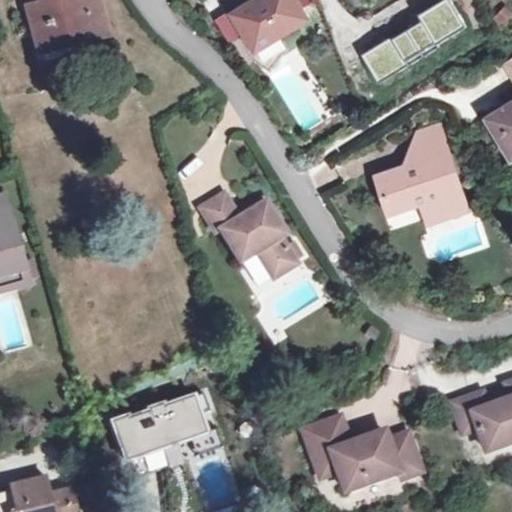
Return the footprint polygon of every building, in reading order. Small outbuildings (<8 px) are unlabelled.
[(41,55),(107,38),(96,0),(64,0),(29,9),(41,55)] [(295,0),(257,0),(246,7),(258,28),(247,35),(256,51),(307,20),(295,0)] [(472,0),(451,0),(457,19),(476,14),(472,0)] [(258,28),(246,7),(234,15),(247,35),(258,28)] [(265,74),(303,131),(326,116),(287,57),(282,61),(271,45),(257,54),(268,71),(265,74)] [(511,73),(511,104),(488,120),(511,158),(511,63),(507,66),(511,73)] [(420,148),(444,140),(441,128),(416,137),(420,148)] [(469,211),(444,140),(420,148),(415,150),(419,164),(380,178),(392,214),(425,203),(432,224),(469,211)] [(219,232),(224,229),(245,262),(260,253),(277,279),(300,265),(284,237),(290,234),(270,201),(242,217),(227,193),(203,207),(219,232)] [(0,292),(28,284),(4,197),(0,198),(0,292)] [(253,290),(270,279),(254,257),(238,268),(253,290)] [(511,397),(491,406),(486,392),(455,402),(465,433),(481,428),(489,450),(511,442),(511,382),(507,384),(511,397)] [(195,395),(113,423),(126,462),(208,435),(195,395)] [(391,446),(389,440),(386,431),(350,444),(342,418),(307,430),(323,478),(341,471),(347,491),(399,473),(401,479),(422,472),(409,433),(398,437),(399,443),(391,446)] [(398,437),(389,440),(391,446),(399,443),(398,437)] [(193,462),(209,507),(235,498),(219,452),(193,462)] [(58,495),(51,497),(47,478),(11,487),(13,495),(3,496),(3,493),(0,493),(0,511),(79,511),(74,489),(58,492),(58,495)]
